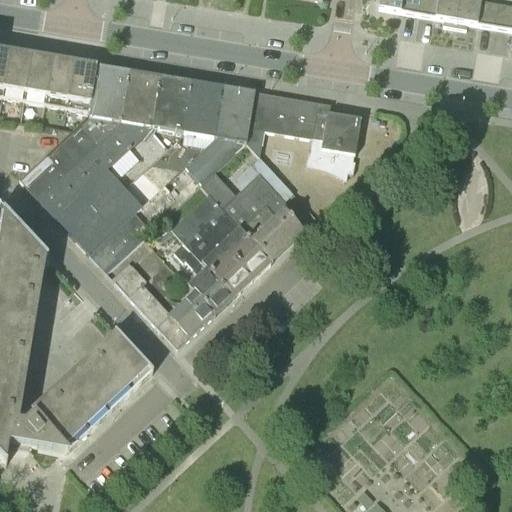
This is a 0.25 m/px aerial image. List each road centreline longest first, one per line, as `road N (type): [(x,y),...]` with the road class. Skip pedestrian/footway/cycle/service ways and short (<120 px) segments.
road 1 (residential): [(177,386),(413,164),(421,124)]
road 2 (residential): [(336,73),(74,29)]
road 3 (residential): [(177,386),(0,189)]
road 4 (residential): [(511,103),(336,73)]
road 5 (residential): [(63,490),(177,386)]
